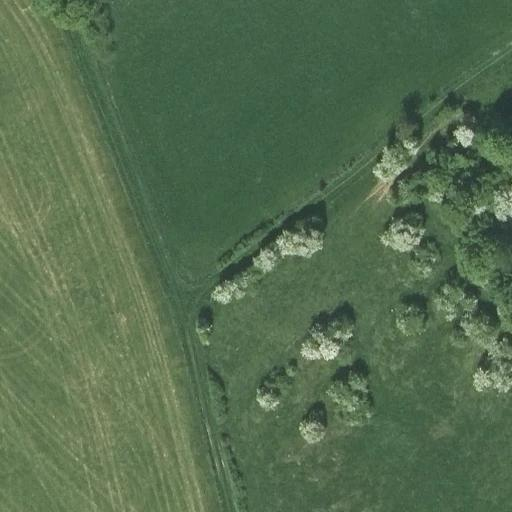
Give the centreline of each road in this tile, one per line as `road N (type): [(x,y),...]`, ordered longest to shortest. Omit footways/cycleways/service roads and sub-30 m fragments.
road 1 (track): [(54,0),(136,214),(193,307),(240,511)]
road 2 (track): [(193,307),(511,55)]
